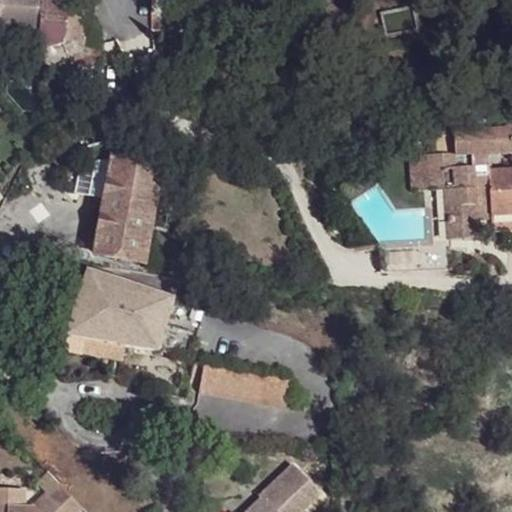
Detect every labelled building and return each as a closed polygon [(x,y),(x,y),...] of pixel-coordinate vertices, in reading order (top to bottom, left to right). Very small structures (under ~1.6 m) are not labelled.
[(0,0),(0,31),(40,34),(41,0),(0,0)] [(41,0),(40,34),(39,55),(57,55),(65,54),(70,66),(93,55),(80,18),(77,8),(73,5),(68,0),(41,0)] [(510,128),(451,131),(452,159),(467,159),(467,169),(449,170),(448,243),(475,241),(476,224),(489,223),(487,215),(487,173),(487,158),(510,156),(510,128)] [(407,158),(408,192),(441,192),(443,242),(448,243),(449,170),(449,156),(407,158)] [(114,163),(95,255),(143,264),(160,172),(114,163)] [(511,172),(487,173),(487,215),(511,213),(511,172)] [(90,278),(70,337),(155,352),(160,339),(171,302),(90,278)] [(160,339),(155,352),(178,356),(181,343),(160,339)] [(203,362),(198,394),(284,408),(289,376),(203,362)] [(302,511),(305,510),(321,495),(295,467),(262,497),(265,499),(250,511),(302,511)] [(64,487),(39,511),(85,511),(87,511),(64,487)] [(0,492),(0,511),(35,511),(30,511),(30,495),(0,492)]
